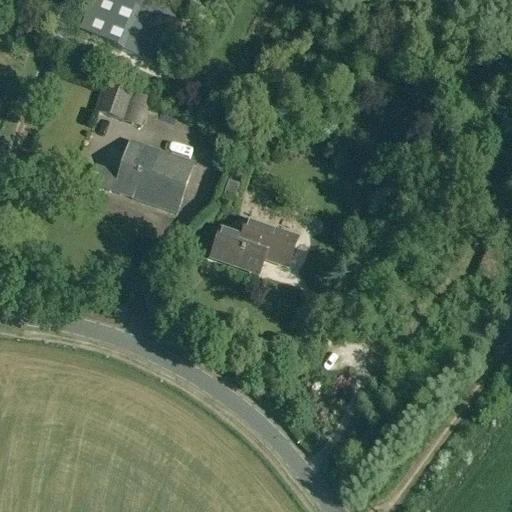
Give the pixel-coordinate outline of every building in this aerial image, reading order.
[(95,0),(81,32),(151,64),(175,12),(150,0),(95,0)] [(124,124),(132,99),(133,96),(103,86),(94,114),(124,124)] [(91,186),(177,216),(195,165),(130,143),(119,176),(97,169),(91,186)] [(235,206),(242,187),(228,182),(221,202),(235,206)] [(242,238),(221,231),(211,260),(260,277),(265,261),(263,261),(265,255),(290,263),(298,240),(247,223),(242,238)]
